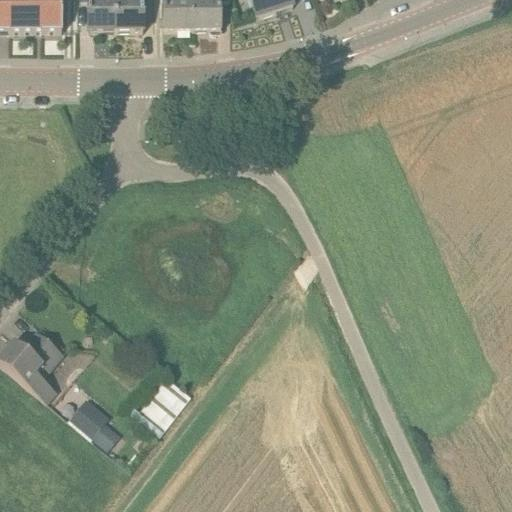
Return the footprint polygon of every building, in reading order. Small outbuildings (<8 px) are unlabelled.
[(61,0),(0,0),(0,36),(62,36),(61,16),(61,0)] [(88,36),(116,35),(115,0),(92,0),(88,0),(88,16),(88,36)] [(143,35),(142,15),(141,0),(115,0),(116,35),(143,35)] [(163,35),(191,35),(191,2),(191,0),(152,0),(152,2),(163,2),(163,35)] [(220,15),(220,4),(230,4),(230,0),(206,0),(206,2),(191,2),(191,35),(220,35),(220,15)] [(293,10),(289,0),(249,0),(250,3),(256,22),(293,10)] [(41,384),(62,358),(37,337),(23,354),(14,346),(0,362),(0,369),(46,409),(55,396),(41,384)] [(167,383),(138,418),(161,436),(190,402),(167,383)] [(109,424),(86,404),(67,426),(91,446),(106,428),(109,424)] [(123,420),(154,445),(161,436),(138,418),(130,411),(123,420)] [(91,446),(106,458),(121,441),(106,428),(91,446)]
